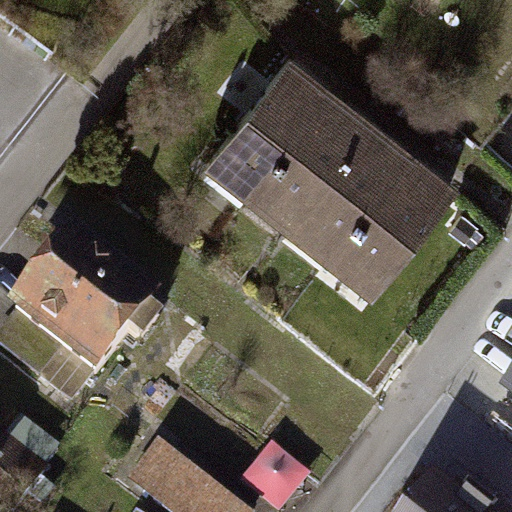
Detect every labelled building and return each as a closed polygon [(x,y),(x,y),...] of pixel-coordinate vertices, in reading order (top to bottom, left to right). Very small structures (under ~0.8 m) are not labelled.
[(251,201),(339,89),(296,56),(209,168),(251,201)] [(293,234),(381,122),(339,89),(251,201),(293,234)] [(336,267),(423,155),(381,122),(293,234),(336,267)] [(378,300),(466,188),(423,155),(336,267),(378,300)] [(163,306),(74,237),(9,320),(98,389),(163,306)] [(248,511),(150,439),(111,490),(140,511),(248,511)] [(246,479),(287,511),(318,470),(276,439),(246,479)] [(473,511),(426,476),(398,511),(473,511)]
